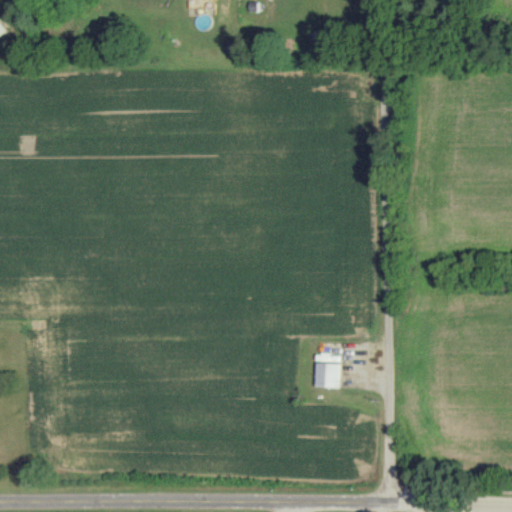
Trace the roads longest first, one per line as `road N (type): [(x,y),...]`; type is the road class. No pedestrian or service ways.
road 1 (residential): [(0,501),(511,507)]
road 2 (residential): [(391,504),(386,0)]
